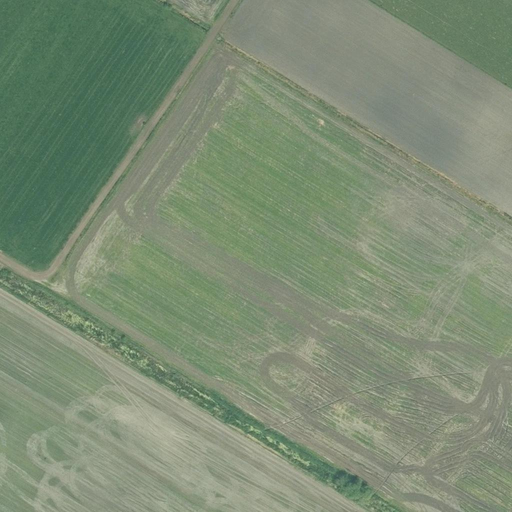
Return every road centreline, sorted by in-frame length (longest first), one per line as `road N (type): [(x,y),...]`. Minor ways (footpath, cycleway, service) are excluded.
road 1 (track): [(0,292),(367,511)]
road 2 (track): [(0,254),(41,279),(235,0)]
